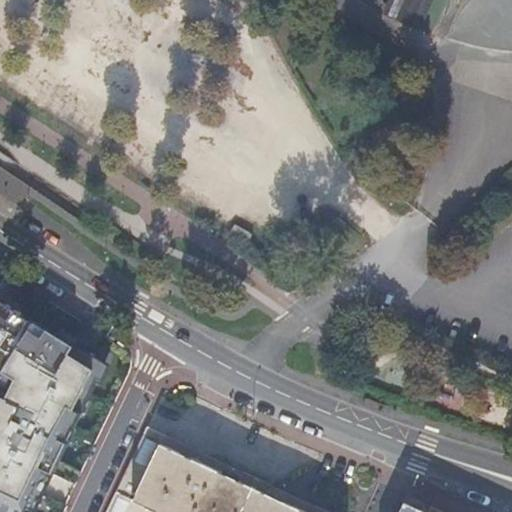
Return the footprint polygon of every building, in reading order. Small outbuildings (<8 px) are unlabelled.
[(390,0),(385,13),(423,29),(434,0),(390,0)] [(414,57),(408,60),(410,74),(417,72),(414,57)] [(245,230),(239,234),(243,240),(249,237),(245,230)] [(0,511),(64,511),(83,473),(61,462),(109,366),(37,320),(37,321),(24,314),(25,313),(0,296),(0,370),(3,373),(5,371),(18,379),(7,398),(2,396),(0,398),(0,511)] [(150,430),(118,492),(157,511),(298,511),(257,492),(255,491),(163,446),(166,438),(150,430)] [(157,511),(118,492),(108,511),(157,511)]
